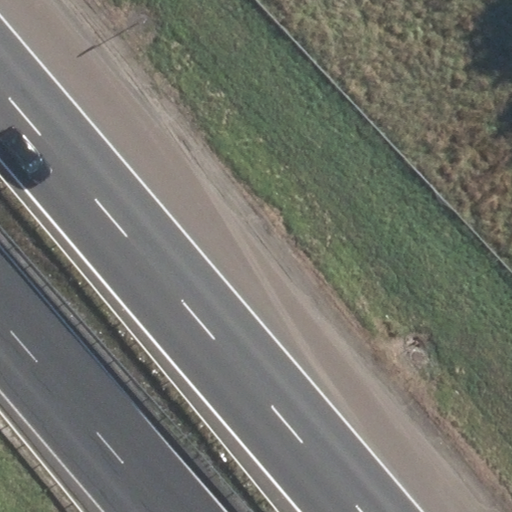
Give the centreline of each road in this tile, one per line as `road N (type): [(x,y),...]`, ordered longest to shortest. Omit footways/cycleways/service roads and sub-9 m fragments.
road 1 (motorway): [(0,119),(345,511)]
road 2 (motorway): [(138,511),(0,356)]
